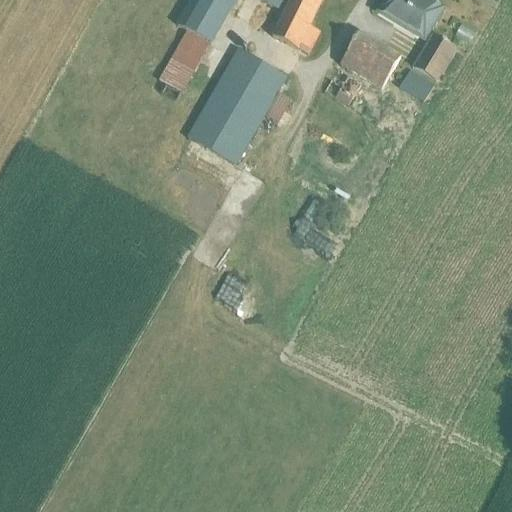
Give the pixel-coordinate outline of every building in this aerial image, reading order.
[(186,32),(159,82),(184,97),(237,0),(192,0),(177,27),(186,32)] [(258,0),(278,11),(284,0),(258,0)] [(291,0),(272,38),(309,56),(321,33),(310,28),(324,0),(291,0)] [(431,0),(384,0),(376,15),(426,45),(447,9),(431,0)] [(348,79),(335,100),(348,108),(362,87),(369,91),(371,86),(381,92),(401,58),(362,35),(340,68),(352,75),(350,80),(348,79)] [(433,37),(413,70),(437,85),(457,51),(433,37)] [(239,51),(188,139),(236,167),(288,79),(239,51)] [(411,72),(400,91),(424,105),(435,87),(411,72)] [(279,95),(267,117),(279,124),(292,102),(279,95)]
